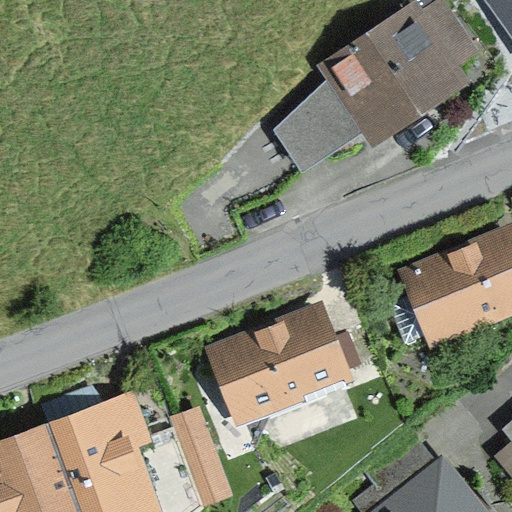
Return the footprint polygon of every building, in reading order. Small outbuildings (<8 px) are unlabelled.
[(439,0),(436,0),(422,10),(457,64),(474,53),(439,0)] [(511,0),(499,0),(511,17),(511,0)] [(329,152),(449,75),(410,15),(325,71),(323,81),(292,106),(329,152)] [(417,291),(389,303),(405,341),(511,299),(511,238),(510,233),(420,271),(418,267),(415,269),(416,272),(410,275),(417,291)] [(217,352),(240,410),(301,385),(307,400),(346,384),(340,370),(359,362),(347,333),(329,341),(317,312),(217,352)] [(202,505),(174,429),(149,437),(136,401),(48,434),(48,436),(76,511),(113,511),(146,500),(150,511),(194,511),(203,506),(202,505)] [(173,427),(174,429),(202,505),(228,495),(198,417),(173,427)] [(475,511),(411,430),(361,469),(376,487),(358,501),(366,511),(475,511)] [(76,511),(48,436),(48,434),(0,451),(0,511),(76,511)]
